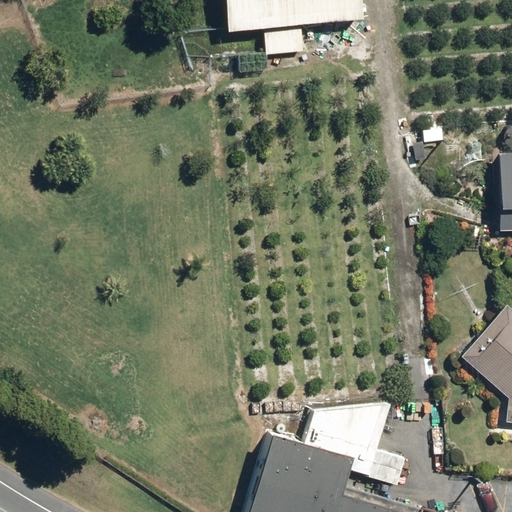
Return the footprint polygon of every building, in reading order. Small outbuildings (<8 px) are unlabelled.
[(331,0),(198,0),(200,14),(332,4),(331,0)] [(259,55),(258,48),(231,50),(233,72),(266,69),(265,54),(263,54),(259,55)] [(511,140),(469,143),(472,193),(511,190),(511,140)] [(480,375),(478,408),(511,410),(511,318),(510,318),(482,297),(442,339),(480,375)] [(244,415),(215,511),(416,511),(417,510),(311,479),(323,438),(244,415)]
